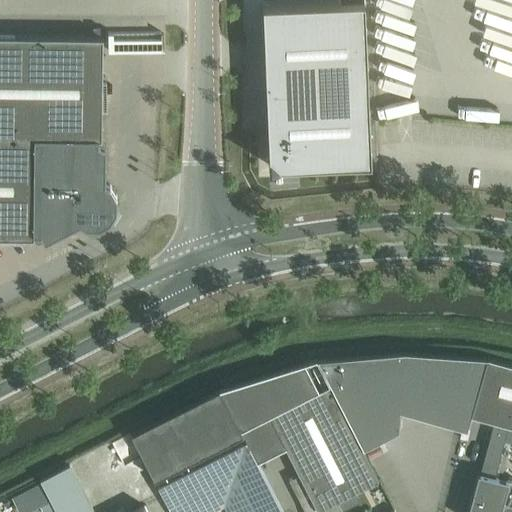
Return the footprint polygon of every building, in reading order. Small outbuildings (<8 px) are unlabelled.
[(338,0),(263,3),(267,106),(268,132),(268,135),(267,135),(268,166),(299,164),(299,163),(330,162),(371,160),(364,0),(338,0)] [(140,67),(160,68),(163,15),(132,13),(131,26),(121,25),(120,39),(141,40),(140,67)] [(0,235),(32,236),(32,231),(39,231),(44,240),(79,222),(86,226),(98,226),(110,219),(116,208),(117,196),(110,184),(105,181),(105,146),(98,142),(98,137),(102,137),(103,35),(0,33),(0,235)] [(470,412),(471,413),(487,355),(404,349),(317,357),(362,447),(398,428),(400,408),(466,427),(470,412)] [(478,472),(467,511),(499,511),(502,502),(508,503),(511,493),(511,480),(494,476),(509,423),(511,423),(511,361),(487,355),(471,413),(496,419),(494,425),(492,425),(483,458),(492,461),(491,467),(481,464),(479,472),(478,472)] [(277,430),(285,445),(299,473),(289,478),(305,511),(337,511),(342,510),(337,499),(378,478),(317,356),(220,386),(249,444),(277,430)] [(207,511),(224,503),(228,511),(283,511),(246,438),(244,439),(241,433),(242,432),(219,387),(131,432),(155,477),(156,477),(159,482),(158,483),(172,511),(207,511)] [(57,507),(58,511),(94,511),(69,463),(41,477),(42,479),(52,499),(57,507)] [(42,479),(13,494),(22,511),(23,511),(39,504),(43,511),(48,511),(57,507),(52,499),(42,479)]
